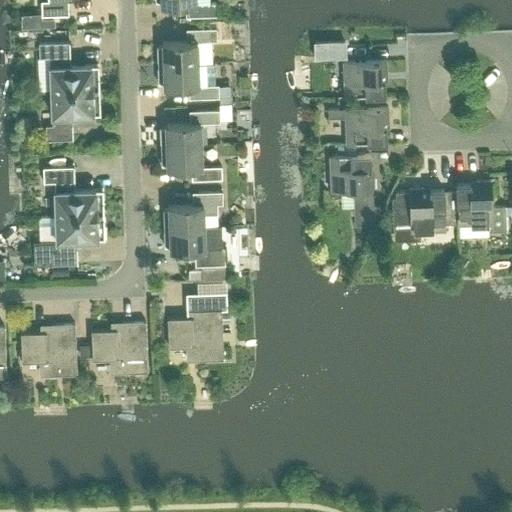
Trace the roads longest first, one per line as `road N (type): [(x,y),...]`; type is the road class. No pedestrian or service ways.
road 1 (residential): [(0,293),(129,285),(135,249),(126,0)]
road 2 (residential): [(511,59),(495,41),(435,43),(416,60),(418,123),(433,141)]
